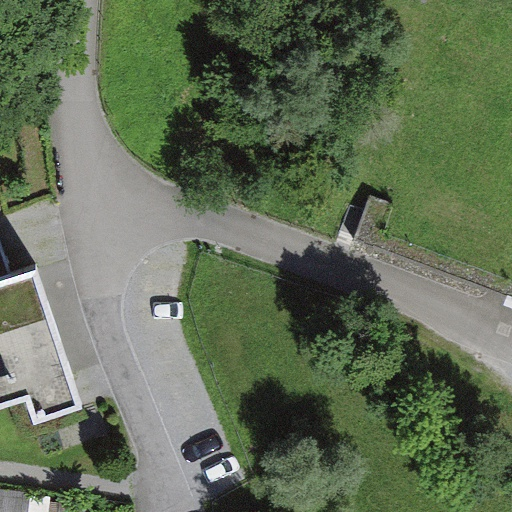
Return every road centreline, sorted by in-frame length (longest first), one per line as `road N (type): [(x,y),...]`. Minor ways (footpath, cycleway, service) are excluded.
road 1 (track): [(72,0),(86,194),(174,511)]
road 2 (track): [(86,194),(158,204),(511,344)]
